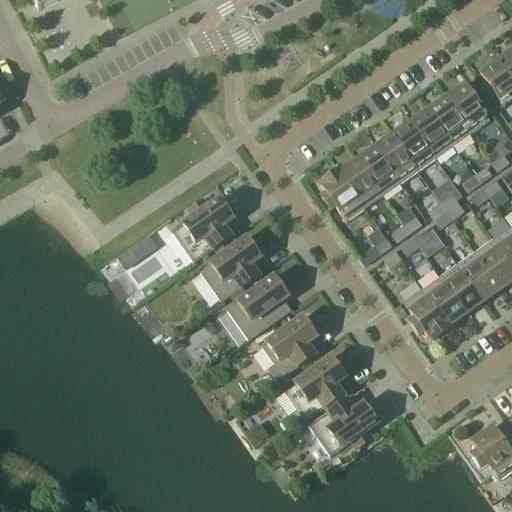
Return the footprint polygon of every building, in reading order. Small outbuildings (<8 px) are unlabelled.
[(29,0),(37,14),(63,0),(29,0)] [(511,53),(497,64),(511,85),(511,53)] [(511,102),(511,85),(497,64),(479,77),(484,85),(479,88),(488,101),(494,98),(502,110),(511,102)] [(482,106),(473,93),(468,96),(462,89),(444,102),(470,138),(488,125),(477,109),(482,106)] [(470,138),(444,102),(426,114),(452,151),(470,138)] [(452,151),(426,114),(408,126),(434,163),(452,151)] [(434,163),(408,126),(391,139),(417,175),(434,163)] [(417,175),(391,139),(373,151),(399,188),(417,175)] [(399,188),(373,151),(355,164),(381,200),(399,188)] [(490,167),(496,176),(508,168),(502,159),(490,167)] [(381,200),(355,164),(339,176),(337,174),(364,213),(381,200)] [(479,188),(490,180),(484,171),(473,180),(479,188)] [(511,184),(511,173),(500,181),(506,189),(511,184)] [(364,213),(337,174),(318,187),(325,197),(320,201),(329,214),(334,210),(345,226),(364,213)] [(479,188),(473,180),(461,188),(467,197),(479,188)] [(488,202),(500,193),(494,185),(482,193),(488,202)] [(488,202),(482,193),(470,202),(476,210),(488,202)] [(457,207),(451,199),(439,207),(445,216),(457,207)] [(235,237),(227,226),(231,223),(217,203),(206,211),(201,204),(187,214),(192,221),(170,236),(192,267),(235,237)] [(445,216),(439,207),(427,215),(433,224),(445,216)] [(451,224),(463,216),(457,207),(445,216),(451,224)] [(451,224),(445,216),(433,224),(439,233),(451,224)] [(420,230),(414,221),(402,230),(408,238),(420,230)] [(408,238),(402,230),(390,238),(396,246),(408,238)] [(511,235),(509,231),(491,243),(511,273),(511,235)] [(429,243),(423,235),(411,243),(417,252),(429,243)] [(146,239),(137,246),(145,257),(154,250),(146,239)] [(262,276),(254,265),(259,262),(244,242),(198,275),(220,306),(262,276)] [(379,259),(390,251),(384,242),(373,250),(379,259)] [(417,252),(411,243),(400,251),(406,260),(417,252)] [(511,283),(511,273),(491,243),(473,256),(499,292),(511,283)] [(400,264),(394,256),(382,264),(388,272),(400,264)] [(499,292),(473,256),(456,268),(482,305),(499,292)] [(482,305),(456,268),(438,281),(464,317),(482,305)] [(290,315),(282,304),(286,301),(272,281),(225,314),(247,345),(290,315)] [(464,317),(438,281),(421,293),(448,332),(448,331),(447,329),(464,317)] [(448,332),(421,293),(402,306),(413,322),(408,325),(417,339),(422,335),(429,345),(448,332)] [(318,355),(310,344),(315,341),(300,321),(260,350),(273,369),(267,373),(276,385),(318,355)] [(347,396),(339,385),(343,382),(329,362),(282,395),(304,426),(347,396)] [(376,428),(361,408),(357,411),(349,400),(307,430),(329,461),(350,446),(355,452),(370,442),(365,435),(376,428)] [(511,474),(511,439),(504,428),(493,435),(490,431),(470,445),(476,454),(469,459),(479,473),(486,468),(498,484),(511,474)]
